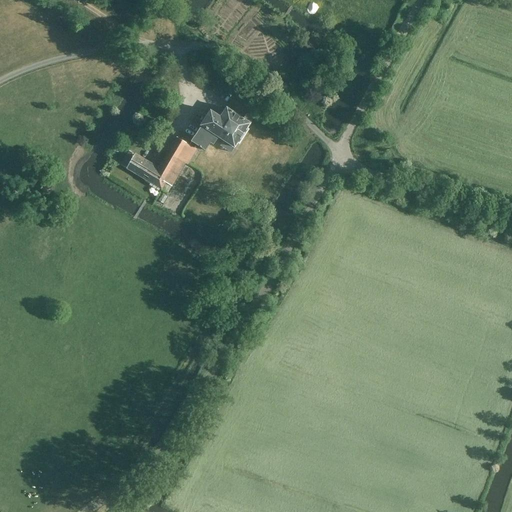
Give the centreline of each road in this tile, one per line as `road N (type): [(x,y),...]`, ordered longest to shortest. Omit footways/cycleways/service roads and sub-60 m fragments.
road 1 (unclassified): [(85,511),(164,447),(339,156)]
road 2 (unclassified): [(511,217),(339,156)]
road 3 (unclassified): [(339,156),(418,0)]
